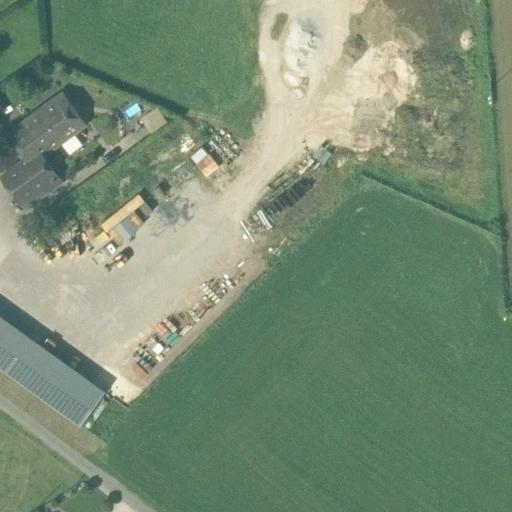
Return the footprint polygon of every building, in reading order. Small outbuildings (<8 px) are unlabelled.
[(30,161),(39,155),(60,140),(73,131),(84,123),(63,94),(29,118),(9,133),(10,134),(8,135),(9,137),(11,136),(30,161)] [(23,110),(3,124),(9,133),(29,118),(23,110)] [(73,131),(60,140),(70,153),(83,144),(73,131)] [(39,155),(30,161),(8,177),(22,195),(31,188),(52,174),(39,155)] [(105,391),(0,316),(0,365),(81,424),(105,391)]
